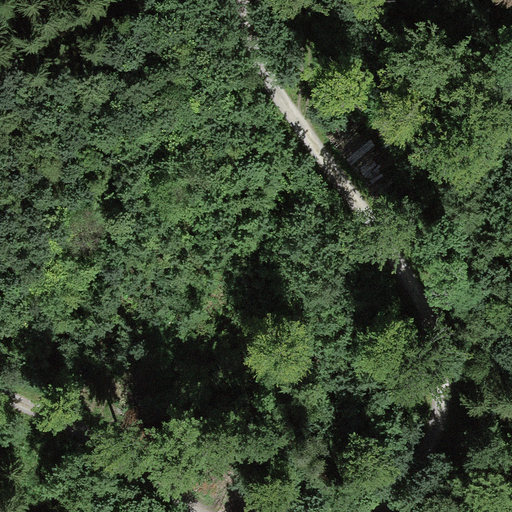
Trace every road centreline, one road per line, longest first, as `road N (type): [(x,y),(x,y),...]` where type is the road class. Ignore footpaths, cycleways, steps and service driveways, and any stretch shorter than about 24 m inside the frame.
road 1 (track): [(197,511),(47,414),(0,396)]
road 2 (track): [(404,0),(425,32),(511,112)]
road 3 (track): [(310,0),(305,129)]
